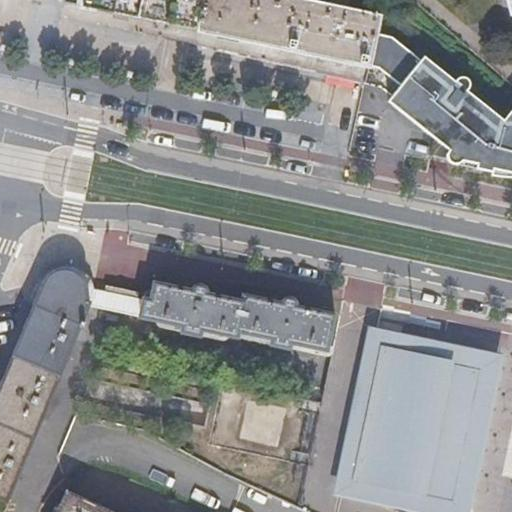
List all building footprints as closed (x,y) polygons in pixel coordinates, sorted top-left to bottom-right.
[(70,0),(199,30),(205,0),(70,0)] [(384,15),(310,0),(205,0),(199,30),(373,71),(380,35),(384,15)] [(511,112),(505,122),(469,93),(469,92),(470,92),(470,91),(470,90),(471,90),(471,89),(471,88),(471,87),(471,86),(470,85),(470,84),(470,83),(469,83),(469,82),(468,82),(468,81),(467,81),(467,80),(466,80),(465,80),(465,79),(464,79),(463,79),(462,79),(461,79),(460,79),(459,79),(459,80),(458,80),(457,80),(457,81),(456,81),(456,82),(455,82),(455,83),(424,58),(421,61),(391,38),(380,35),(373,71),(382,84),(386,70),(393,72),(404,81),(394,95),(455,143),(449,150),(449,151),(448,151),(448,152),(448,153),(447,154),(447,155),(447,156),(447,157),(447,158),(448,159),(448,160),(448,161),(449,161),(449,162),(450,162),(450,163),(451,163),(452,164),(453,164),(454,164),(511,176),(511,112)] [(386,70),(382,84),(394,95),(404,81),(393,72),(386,70)] [(45,282),(16,355),(62,374),(92,303),(86,301),(87,297),(87,293),(87,289),(86,286),(84,282),(82,279),(79,276),(76,274),(72,272),(69,271),(65,271),(61,271),(57,272),(53,274),(50,276),(47,279),(45,282)] [(149,295),(144,298),(139,319),(238,339),(239,334),(245,304),(210,296),(210,295),(210,294),(210,293),(209,292),(209,291),(208,290),(207,290),(206,290),(205,289),(204,289),(203,290),(202,290),(201,291),(200,292),(200,293),(199,293),(155,285),(152,295),(149,295)] [(131,317),(135,299),(106,293),(102,311),(131,317)] [(245,304),(239,334),(327,353),(328,347),(334,318),(299,310),(299,309),(299,308),(299,307),(298,306),(298,305),(297,304),(296,303),(295,303),(294,303),(293,302),(292,302),(291,303),(290,303),(289,303),(289,304),(288,305),(287,306),(287,307),(246,298),(245,304)] [(472,511),(504,355),(369,327),(333,494),(395,510),(399,511),(472,511)] [(62,374),(16,355),(0,392),(0,423),(35,439),(62,374)] [(35,439),(0,423),(0,499),(8,502),(35,439)] [(102,511),(68,496),(60,511),(102,511)]
